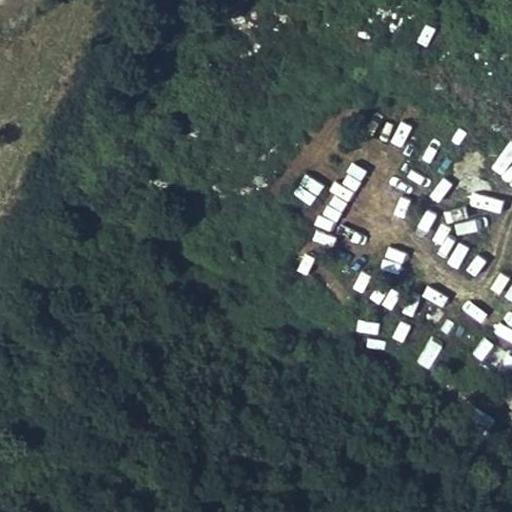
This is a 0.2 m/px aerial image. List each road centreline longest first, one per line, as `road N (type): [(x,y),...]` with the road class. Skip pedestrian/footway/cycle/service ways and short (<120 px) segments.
road 1 (track): [(511,151),(420,258),(461,340),(511,360)]
road 2 (track): [(511,122),(394,65)]
